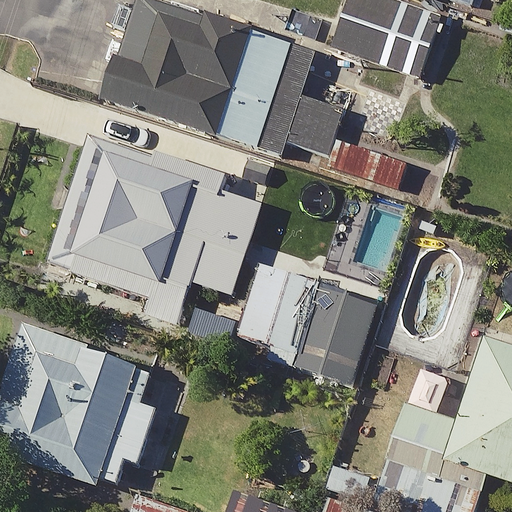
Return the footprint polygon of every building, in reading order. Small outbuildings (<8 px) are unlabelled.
[(379,0),(356,0),(338,57),(426,85),(446,21),(379,0)] [(147,5),(115,116),(284,166),(317,55),(147,5)] [(353,120),(317,106),(302,145),(338,159),(353,120)] [(227,198),(230,186),(95,140),(51,268),(160,305),(154,320),(191,332),(205,290),(242,302),(272,213),(227,198)] [(418,166),(355,141),(343,173),(405,198),(418,166)] [(421,210),(380,194),(369,222),(411,237),(421,210)] [(389,314),(274,270),(246,345),(360,389),(389,314)] [(0,441),(0,461),(127,499),(136,467),(151,472),(180,376),(32,332),(0,441)] [(511,352),(502,349),(476,431),(418,412),(401,466),(423,473),(410,511),(489,511),(498,484),(511,488),(511,352)] [(377,511),(336,501),(333,511),(377,511)] [(180,511),(147,502),(143,511),(180,511)]
